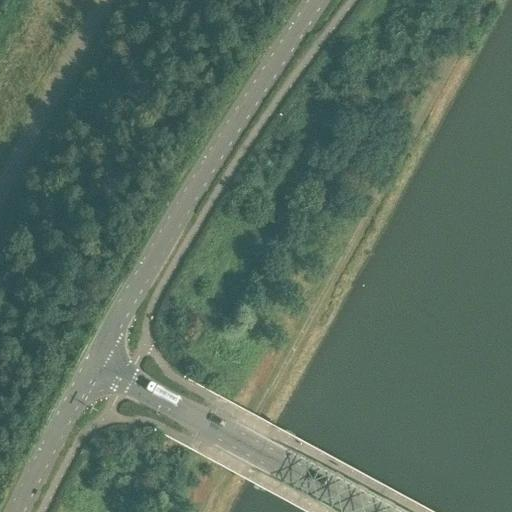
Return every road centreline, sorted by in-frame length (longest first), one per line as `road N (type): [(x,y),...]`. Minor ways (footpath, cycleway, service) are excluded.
road 1 (tertiary): [(93,362),(311,0)]
road 2 (tertiary): [(367,511),(93,362)]
road 3 (unclassified): [(0,188),(102,0)]
road 4 (tertiary): [(14,511),(93,362)]
